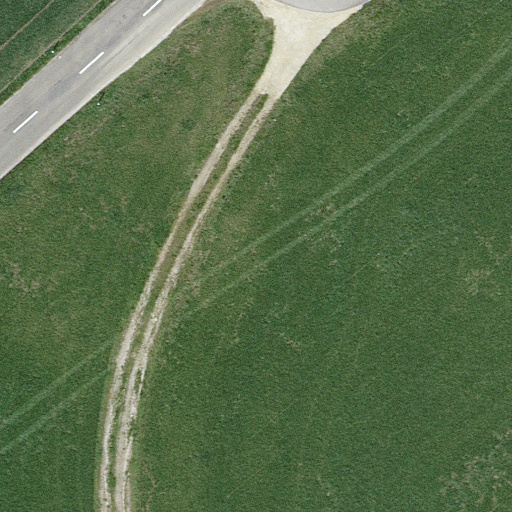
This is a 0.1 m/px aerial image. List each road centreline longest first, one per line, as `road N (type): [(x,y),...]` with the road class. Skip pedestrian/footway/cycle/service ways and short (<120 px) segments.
road 1 (track): [(323,0),(239,134),(117,377),(116,511)]
road 2 (tertiary): [(154,0),(0,142)]
